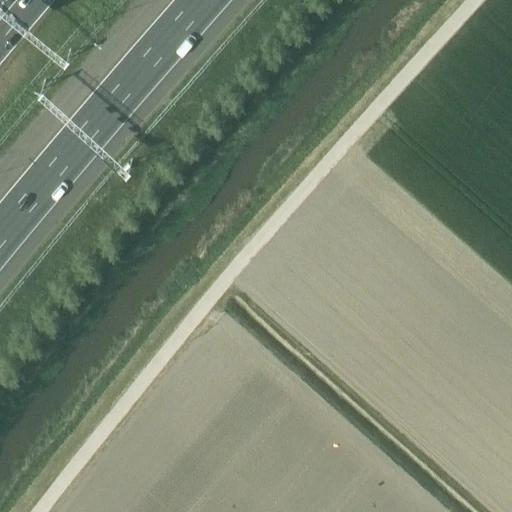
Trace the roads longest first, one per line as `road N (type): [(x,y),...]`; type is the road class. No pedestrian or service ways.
road 1 (track): [(480,0),(212,295),(40,511)]
road 2 (motorway): [(0,237),(203,0)]
